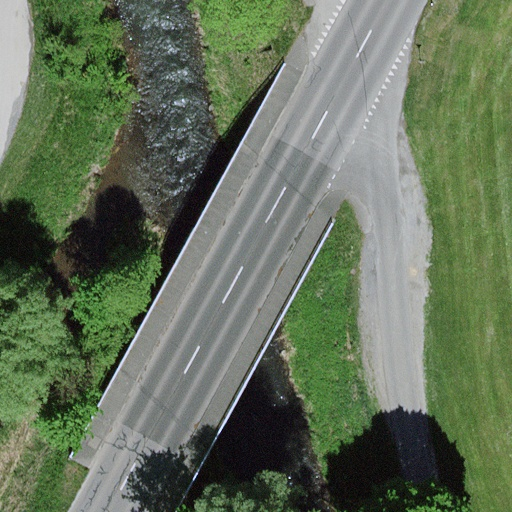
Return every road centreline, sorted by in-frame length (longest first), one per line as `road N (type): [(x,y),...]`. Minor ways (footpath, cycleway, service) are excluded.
road 1 (primary): [(108,511),(387,0)]
road 2 (track): [(428,511),(413,454),(374,140),(337,94)]
road 3 (track): [(5,0),(28,87),(0,140)]
